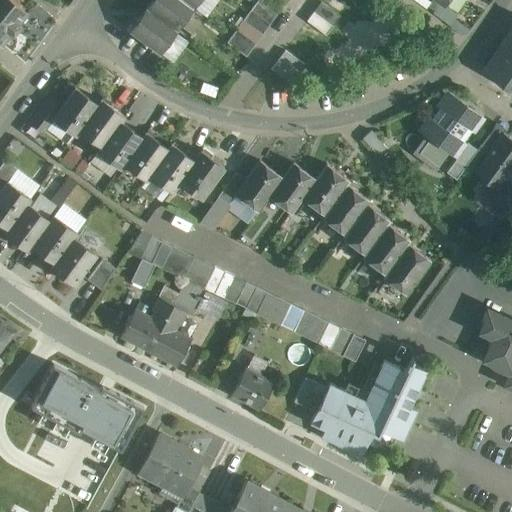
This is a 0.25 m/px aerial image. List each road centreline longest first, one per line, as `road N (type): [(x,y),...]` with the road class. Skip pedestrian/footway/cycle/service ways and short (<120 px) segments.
road 1 (residential): [(413,511),(475,391),(474,366),(163,216)]
road 2 (residential): [(507,0),(462,54),(419,85),(306,122),(225,119),(188,104),(74,26)]
road 3 (residential): [(393,511),(169,392)]
road 4 (residential): [(169,392),(66,336),(0,283)]
road 5 (residential): [(105,511),(169,392)]
road 6 (residential): [(0,126),(74,26)]
